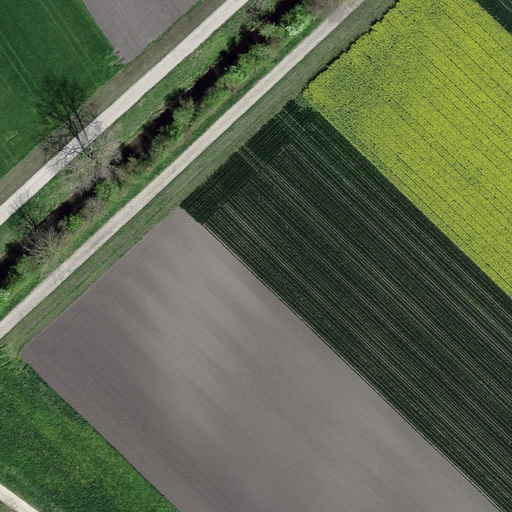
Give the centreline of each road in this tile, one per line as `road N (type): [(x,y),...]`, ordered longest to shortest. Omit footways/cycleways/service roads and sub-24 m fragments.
road 1 (track): [(0,328),(363,0)]
road 2 (track): [(241,0),(0,217)]
